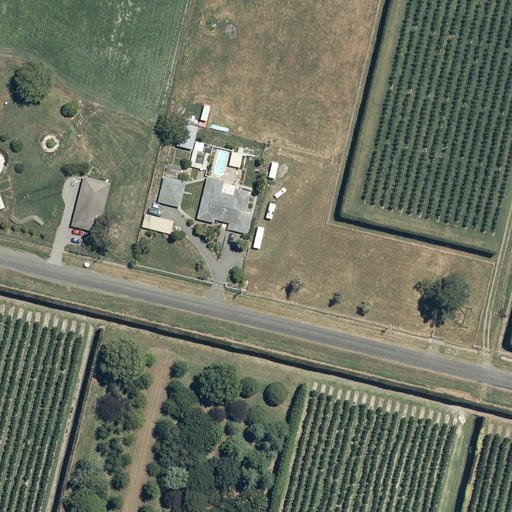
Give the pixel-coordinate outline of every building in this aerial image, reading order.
[(191,149),(187,166),(207,171),(213,148),(203,146),(204,142),(194,139),(197,126),(186,123),(180,146),(191,149)] [(253,149),(238,145),(237,152),(232,150),(229,165),(239,167),(242,155),(252,157),(253,149)] [(110,182),(83,175),(70,227),(98,233),(110,182)] [(185,181),(163,176),(157,202),(179,207),(185,181)] [(223,180),(206,176),(196,218),(214,222),(214,219),(228,222),(227,228),(246,233),(251,212),(246,210),(251,189),(223,182),(223,180)] [(173,220),(144,213),(140,226),(169,233),(173,220)]
